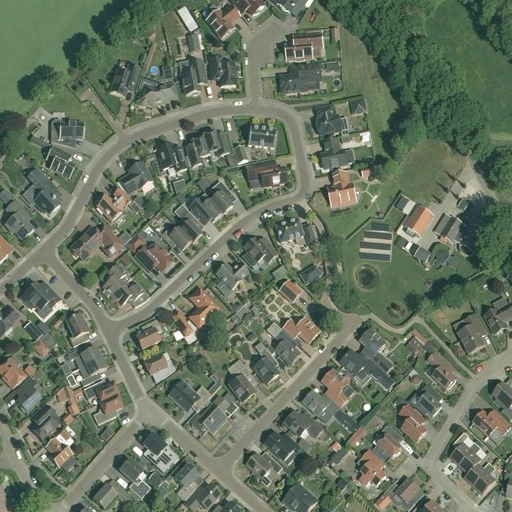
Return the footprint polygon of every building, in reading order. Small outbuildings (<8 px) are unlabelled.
[(229,0),(241,15),(247,10),(252,17),(253,16),(256,16),(259,14),(259,11),(264,8),(259,2),(260,1),(259,0),(229,0)] [(279,0),(276,6),(278,8),(279,9),(280,10),(281,12),(282,13),(284,13),(285,14),(287,14),(288,14),(295,18),(305,0),(279,0)] [(229,26),(231,24),(238,18),(230,8),(220,16),(219,13),(207,23),(221,41),(233,31),(229,26)] [(198,30),(185,9),(177,14),(190,34),(198,30)] [(155,34),(147,26),(140,32),(148,40),(155,34)] [(199,36),(190,38),(193,54),(202,52),(199,36)] [(294,38),(295,46),(286,47),(287,62),(296,62),(296,63),(304,63),(303,61),(312,60),(311,51),(322,50),(321,36),(294,38)] [(235,88),(234,79),(236,77),(235,73),(234,72),(233,65),(217,66),(216,59),(209,60),(211,82),(219,81),(220,89),(235,88)] [(206,86),(205,77),(202,63),(188,66),(190,75),(181,77),(183,91),(185,90),(186,97),(192,96),(193,97),(197,96),(198,95),(200,94),(199,88),(206,86)] [(132,94),(136,83),(140,71),(129,67),(126,76),(117,73),(110,94),(124,99),(126,92),(132,94)] [(289,70),(290,78),(280,79),(281,91),(286,95),(307,93),(306,83),(320,82),(319,68),(289,70)] [(144,88),(143,91),(138,103),(140,103),(140,104),(140,105),(140,106),(141,107),(142,107),(143,108),(144,108),(145,107),(146,107),(147,106),(152,108),(165,105),(164,101),(176,99),(173,86),(151,91),(144,88)] [(352,107),(363,115),(366,114),(363,101),(352,104),(352,107)] [(319,122),(317,122),(317,124),(315,125),(316,131),(319,132),(320,137),(327,135),(328,137),(334,136),(333,134),(348,131),(347,122),(339,123),(338,118),(336,118),(333,108),(317,111),(319,122)] [(82,140),(82,126),(60,126),(60,134),(51,134),(51,145),(66,148),(66,140),(82,140)] [(273,150),(275,132),(250,130),(248,147),(273,150)] [(215,133),(202,137),(203,139),(208,155),(216,152),(218,158),(230,155),(225,138),(224,135),(216,137),(215,133)] [(192,147),(185,149),(186,153),(192,169),(203,165),(201,159),(209,157),(208,155),(203,139),(202,140),(201,138),(200,138),(193,140),(192,141),(192,143),(191,143),(192,147)] [(322,157),(323,162),(321,163),(322,169),(324,170),(325,171),(332,170),(332,171),(340,170),(339,168),(347,167),(344,153),(340,154),(338,141),(324,144),(327,156),(322,157)] [(172,146),(157,151),(163,171),(173,168),(175,174),(180,172),(186,170),(182,159),(177,161),(174,152),(172,146)] [(238,166),(247,163),(242,148),(234,151),(238,166)] [(64,155),(53,149),(48,160),(55,164),(51,171),(68,180),(75,168),(68,164),(71,158),(64,155)] [(283,170),(275,171),(274,163),(258,166),(246,169),(248,180),(256,179),(256,181),(261,180),(262,189),(272,187),(273,189),(279,188),(279,186),(286,185),(285,178),(286,177),(285,173),(283,172),(283,170)] [(152,183),(141,165),(128,173),(130,176),(120,183),(127,196),(138,189),(139,191),(152,183)] [(362,172),(364,180),(379,177),(378,169),(362,172)] [(59,207),(55,203),(61,198),(37,172),(28,180),(35,187),(24,198),(32,206),(34,205),(44,215),(46,214),(49,217),(59,207)] [(333,190),(328,191),(332,208),(356,203),(352,186),(348,187),(346,175),(333,178),(335,187),(336,187),(336,189),(335,190),(334,191),(333,190)] [(175,184),(177,192),(188,190),(186,182),(175,184)] [(210,203),(222,216),(222,217),(232,208),(231,206),(225,199),(230,195),(220,183),(210,192),(215,198),(215,199),(210,203)] [(7,191),(0,198),(0,199),(7,206),(14,199),(7,191)] [(97,208),(98,210),(97,211),(101,216),(103,215),(111,224),(122,214),(120,212),(124,208),(125,209),(131,204),(119,192),(113,197),(116,200),(112,204),(106,197),(100,203),(101,204),(97,208)] [(179,195),(174,200),(181,207),(186,202),(179,195)] [(137,207),(142,202),(138,198),(133,203),(137,207)] [(190,208),(189,209),(191,211),(199,220),(205,227),(210,223),(212,224),(222,216),(210,203),(210,202),(205,206),(204,206),(199,200),(198,201),(190,208)] [(25,215),(15,204),(6,212),(13,220),(5,227),(11,234),(14,234),(21,242),(27,237),(29,237),(33,232),(21,219),(25,215)] [(419,209),(406,230),(420,239),(433,218),(419,209)] [(180,231),(179,231),(191,244),(192,245),(201,236),(199,234),(193,228),(198,224),(188,214),(181,221),(185,226),(180,231)] [(473,257),(474,255),(475,255),(480,246),(486,237),(472,228),(470,231),(452,220),(446,229),(440,225),(435,234),(440,238),(441,239),(448,243),(452,246),(454,242),(461,247),(460,249),(460,251),(461,254),(463,255),(466,257),(468,258),(470,258),(473,257)] [(296,245),(300,247),(305,246),(306,249),(316,246),(310,226),(301,229),(298,221),(275,228),(280,245),(295,241),(296,245)] [(99,248),(110,259),(122,248),(105,229),(97,236),(92,230),(70,250),(83,263),(99,248)] [(168,231),(160,238),(169,248),(174,243),(176,246),(182,252),(191,244),(179,231),(180,231),(178,230),(172,235),(168,231)] [(146,245),(143,242),(138,236),(137,235),(125,246),(134,256),(146,245)] [(8,250),(0,240),(0,263),(12,252),(9,249),(8,250)] [(264,241),(258,245),(255,240),(244,249),(256,265),(265,258),(269,263),(277,257),(270,248),(264,241)] [(156,247),(150,253),(145,248),(135,258),(150,273),(156,268),(162,274),(163,273),(165,273),(168,270),(168,268),(173,264),(156,247)] [(431,255),(420,248),(414,258),(425,265),(431,255)] [(129,254),(121,262),(128,270),(136,263),(129,254)] [(457,258),(452,266),(461,271),(465,263),(457,258)] [(248,274),(239,265),(231,272),(226,266),(215,276),(231,292),(241,283),(240,282),(248,274)] [(112,299),(127,285),(130,282),(126,278),(127,277),(118,267),(101,283),(105,287),(103,289),(112,299)] [(305,287),(321,277),(315,267),(299,277),(305,287)] [(274,274),(278,282),(290,276),(286,268),(274,274)] [(197,278),(205,272),(202,269),(194,275),(197,278)] [(301,295),(288,284),(279,294),(292,305),(301,295)] [(121,308),(130,300),(134,304),(137,309),(135,310),(135,309),(134,310),(135,310),(141,307),(146,303),(150,300),(136,286),(132,290),(127,285),(112,299),(121,308)] [(60,302),(51,292),(45,297),(35,286),(21,300),(27,307),(31,304),(40,313),(46,307),(50,311),(60,302)] [(199,330),(218,311),(200,291),(190,301),(199,311),(189,320),(199,330)] [(504,325),(511,320),(511,313),(509,308),(498,314),(497,312),(485,318),(495,337),(507,330),(504,325)] [(10,309),(2,318),(0,315),(0,337),(1,339),(12,329),(11,327),(19,319),(10,309)] [(164,312),(157,316),(161,324),(168,320),(164,312)] [(171,318),(177,326),(185,338),(192,333),(178,313),(171,318)] [(82,326),(81,323),(81,322),(82,322),(82,321),(83,321),(83,320),(83,319),(83,318),(82,317),(81,316),(80,316),(80,315),(79,315),(78,315),(78,316),(72,319),(72,321),(66,324),(73,338),(69,340),(73,349),(90,341),(87,335),(88,334),(84,325),(82,326)] [(476,316),(464,323),(455,327),(460,336),(470,355),(484,347),(481,340),(476,331),(482,328),(476,316)] [(42,321),(37,326),(44,334),(49,329),(42,321)] [(309,346),(320,334),(305,321),(298,328),(291,322),(283,330),(294,341),(298,336),(309,346)] [(144,328),(147,334),(136,340),(142,352),(160,343),(156,335),(162,333),(156,322),(144,328)] [(36,329),(31,323),(24,329),(30,335),(36,329)] [(289,347),(293,342),(272,324),(265,331),(282,346),(275,353),(290,367),(300,356),(289,347)] [(379,370),(386,376),(393,368),(378,354),(386,346),(371,332),(361,344),(375,357),(370,362),(379,370)] [(418,332),(406,342),(415,353),(428,343),(418,332)] [(32,348),(43,359),(50,352),(48,350),(48,349),(47,348),(43,344),(40,341),(32,348)] [(80,370),(101,360),(96,350),(81,357),(79,351),(68,357),(71,362),(75,360),(80,370)] [(265,386),(278,376),(270,366),(276,362),(266,351),(260,356),(264,362),(253,371),(265,386)] [(357,377),(360,381),(363,383),(368,376),(371,379),(372,377),(376,381),(381,381),(386,376),(379,370),(370,362),(366,366),(352,353),(341,365),(356,378),(357,377)] [(455,372),(441,359),(436,354),(428,362),(439,372),(432,379),(446,392),(456,381),(451,376),(455,372)] [(164,380),(175,372),(170,362),(165,365),(161,357),(144,365),(150,377),(161,372),(164,380)] [(13,358),(5,366),(2,366),(0,368),(0,374),(4,379),(2,380),(12,391),(25,378),(16,369),(20,365),(13,358)] [(80,370),(85,381),(81,383),(83,389),(94,383),(92,378),(106,371),(101,360),(80,370)] [(245,381),(251,377),(240,362),(229,371),(234,377),(233,378),(236,383),(230,388),(242,404),(255,394),(245,381)] [(26,372),(32,379),(38,373),(32,367),(26,372)] [(332,402),(340,410),(348,401),(340,394),(348,386),(333,373),(323,384),(336,397),(332,402)] [(26,414),(41,400),(36,394),(40,390),(31,380),(22,388),(28,394),(17,405),(26,414)] [(169,398),(186,415),(198,402),(204,407),(222,388),(218,383),(208,394),(202,389),(195,397),(182,384),(169,398)] [(99,405),(118,396),(113,385),(99,391),(97,386),(83,392),(88,402),(94,399),(95,401),(99,399),(101,404),(99,405)] [(428,386),(419,394),(424,399),(415,409),(425,418),(428,414),(432,419),(442,409),(433,401),(437,396),(428,386)] [(511,388),(509,391),(503,386),(493,397),(497,401),(496,402),(507,413),(511,408),(511,388)] [(74,400),(69,388),(63,390),(58,396),(61,405),(74,400)] [(348,417),(340,410),(332,402),(328,406),(314,394),(303,406),(318,419),(325,411),(332,418),(333,418),(341,425),(348,417)] [(99,405),(102,411),(99,413),(99,415),(93,418),(98,427),(111,421),(109,416),(122,409),(117,398),(118,397),(118,396),(99,405)] [(229,406),(219,398),(200,418),(198,416),(190,424),(193,427),(192,428),(198,433),(199,432),(204,436),(207,433),(212,438),(229,420),(220,412),(222,410),(226,413),(230,408),(236,413),(238,410),(231,404),(229,406)] [(417,445),(427,434),(421,428),(426,423),(408,407),(400,416),(409,424),(402,431),(417,445)] [(32,432),(42,442),(61,423),(46,408),(32,422),(37,427),(32,432)] [(502,437),(510,428),(494,413),(489,418),(484,414),(473,425),(488,439),(495,431),(502,437)] [(324,432),(315,423),(310,428),(300,419),(296,415),(285,426),(300,440),(306,432),(315,440),(324,432)] [(373,422),(381,429),(387,423),(378,416),(373,422)] [(99,438),(106,444),(114,434),(108,428),(99,438)] [(392,459),(401,450),(391,441),(396,436),(388,428),(380,436),(385,440),(378,447),(392,459)] [(65,431),(59,437),(66,444),(72,439),(65,431)] [(323,443),(330,437),(326,432),(319,438),(323,443)] [(459,468),(478,448),(474,445),(469,450),(463,445),(469,439),(464,435),(456,443),(460,448),(449,459),(459,468)] [(296,456),(301,451),(286,437),(282,441),(276,436),(266,446),(284,463),(293,453),(296,456)] [(161,445),(152,437),(143,447),(148,452),(158,460),(153,466),(163,475),(173,464),(162,453),(166,449),(165,449),(172,442),(167,438),(161,445)] [(62,447),(61,448),(55,441),(46,449),(52,456),(49,459),(58,469),(60,466),(66,473),(75,464),(69,458),(71,456),(62,447)] [(404,441),(401,445),(411,454),(415,450),(404,441)] [(329,449),(339,469),(344,466),(340,458),(345,455),(339,444),(329,449)] [(465,480),(478,466),(482,462),(476,457),(481,451),(478,448),(459,468),(467,476),(464,479),(465,480)] [(368,467),(364,471),(361,474),(365,477),(360,482),(366,488),(370,483),(377,489),(386,479),(379,473),(385,467),(379,462),(370,453),(362,461),(368,467)] [(278,476),(283,470),(270,458),(265,463),(258,456),(247,467),(262,481),(272,470),(278,476)] [(141,501),(150,491),(138,480),(144,474),(130,462),(119,474),(133,486),(129,490),(141,501)] [(198,478),(193,473),(194,472),(187,465),(180,472),(182,473),(175,481),(183,489),(177,495),(185,503),(195,491),(190,486),(198,478)] [(473,488),(492,469),(488,466),(483,471),(478,466),(465,480),(473,488)] [(482,497),(496,483),(490,477),(495,472),(492,469),(473,488),(482,497)] [(47,474),(37,473),(37,482),(47,483),(47,474)] [(511,500),(511,476),(506,475),(503,485),(509,486),(506,499),(511,500)] [(284,487),(291,480),(288,477),(281,484),(284,487)] [(347,479),(340,483),(344,491),(351,487),(347,479)] [(42,489),(48,494),(54,487),(49,482),(42,489)] [(410,501),(416,495),(419,491),(409,482),(396,495),(404,503),(401,507),(406,511),(408,511),(415,506),(410,501)] [(296,511),(309,511),(318,503),(299,486),(284,503),(291,510),(292,508),(296,511)] [(126,504),(130,500),(118,489),(113,494),(106,488),(94,503),(103,511),(106,511),(118,500),(124,505),(126,504)] [(205,511),(207,511),(220,498),(209,488),(197,502),(192,498),(185,507),(190,511),(195,511),(200,507),(205,511)] [(340,508),(346,499),(340,495),(334,505),(340,508)] [(390,501),(384,495),(375,504),(383,511),(392,502),(390,501)] [(136,506),(130,500),(126,504),(132,510),(136,506)]
